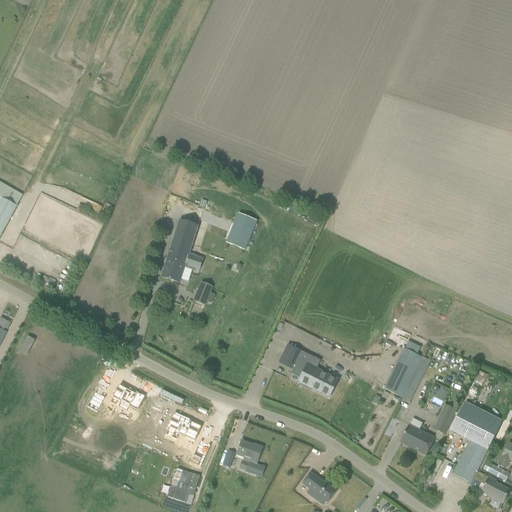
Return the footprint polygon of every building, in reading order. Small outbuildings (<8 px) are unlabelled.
[(0,197),(0,237),(17,207),(0,197)] [(233,224),(225,243),(244,251),(256,222),(237,215),(233,224)] [(164,268),(161,277),(179,283),(182,274),(184,268),(185,266),(194,268),(198,256),(190,254),(192,248),(198,226),(196,225),(179,220),(164,268)] [(201,283),(194,301),(204,305),(212,287),(201,283)] [(288,345),(279,363),(293,370),(291,374),(300,379),(298,382),(312,390),(328,398),(337,380),(307,365),(311,357),(303,353),(288,345)] [(422,358),(404,349),(384,390),(402,398),(422,358)] [(119,385),(110,403),(126,411),(129,405),(138,410),(145,396),(137,392),(136,394),(119,385)] [(95,392),(87,407),(97,413),(105,398),(95,392)] [(450,432),(469,441),(452,474),(470,484),(473,478),(476,472),(487,451),(488,451),(502,421),(465,402),(450,432)] [(135,422),(149,428),(155,410),(141,405),(135,422)] [(457,411),(445,405),(433,430),(445,436),(457,411)] [(499,432),(496,439),(501,442),(509,424),(508,423),(511,415),(511,411),(509,410),(499,432)] [(168,429),(165,434),(177,440),(179,434),(195,441),(202,426),(190,421),(191,418),(176,411),(175,414),(173,413),(166,428),(168,429)] [(417,429),(420,423),(411,418),(408,424),(417,429)] [(408,426),(404,434),(400,443),(425,456),(434,439),(408,426)] [(200,440),(193,455),(200,458),(197,465),(202,467),(211,445),(200,440)] [(262,448),(253,445),(253,446),(241,441),(238,451),(237,455),(250,460),(249,463),(245,473),(261,478),(265,467),(256,464),(258,457),(262,448)] [(511,445),(508,443),(498,465),(505,469),(509,460),(511,460),(511,445)] [(234,454),(228,452),(223,466),(229,469),(234,454)] [(510,475),(488,463),(484,470),(506,482),(510,475)] [(177,470),(168,497),(185,503),(187,494),(193,496),(199,477),(177,470)] [(476,472),(473,478),(485,485),(481,493),(502,504),(509,491),(495,484),(496,482),(476,472)] [(306,493),(323,506),(326,502),(328,503),(337,492),(322,481),(322,482),(310,473),(302,484),(309,489),(306,493)]
